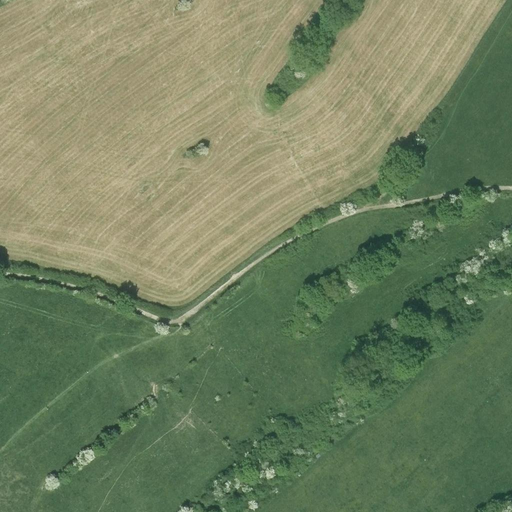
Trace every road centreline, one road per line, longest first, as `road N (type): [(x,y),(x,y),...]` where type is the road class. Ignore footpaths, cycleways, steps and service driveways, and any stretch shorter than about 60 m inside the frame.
road 1 (track): [(184,318),(268,252),(332,219),(402,197),(511,186)]
road 2 (track): [(0,273),(103,293),(164,320),(184,318)]
